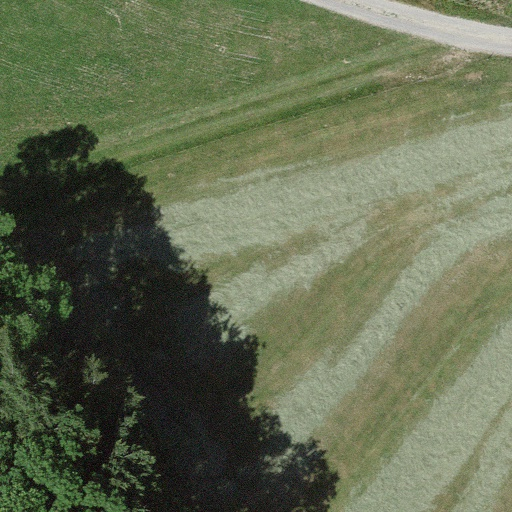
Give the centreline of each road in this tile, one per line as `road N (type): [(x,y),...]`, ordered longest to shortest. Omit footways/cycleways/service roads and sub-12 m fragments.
road 1 (track): [(0,197),(74,160),(511,53)]
road 2 (track): [(337,0),(511,49)]
